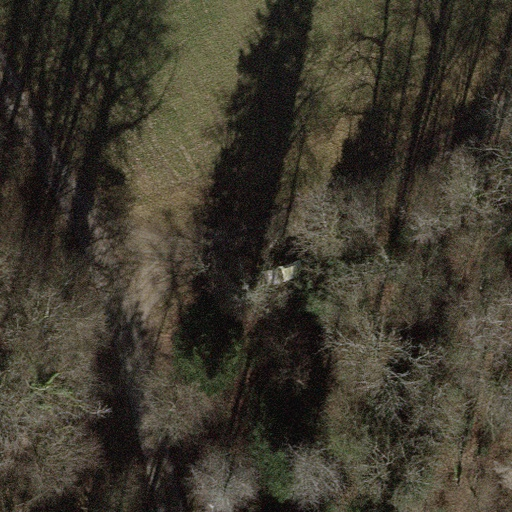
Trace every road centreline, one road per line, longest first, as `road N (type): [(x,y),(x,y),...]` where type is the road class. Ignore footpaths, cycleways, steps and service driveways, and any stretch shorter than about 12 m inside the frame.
road 1 (track): [(0,57),(111,260),(170,262),(511,102)]
road 2 (track): [(179,511),(111,260)]
